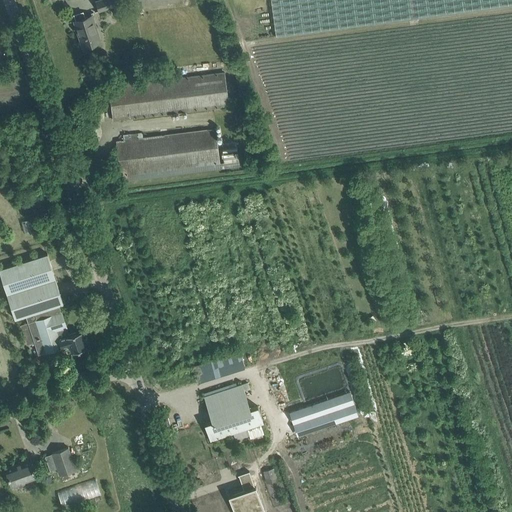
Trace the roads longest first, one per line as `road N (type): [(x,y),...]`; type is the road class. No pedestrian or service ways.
road 1 (unclassified): [(135,373),(11,0)]
road 2 (unclassified): [(182,511),(135,373)]
road 3 (unclassified): [(0,419),(135,373)]
